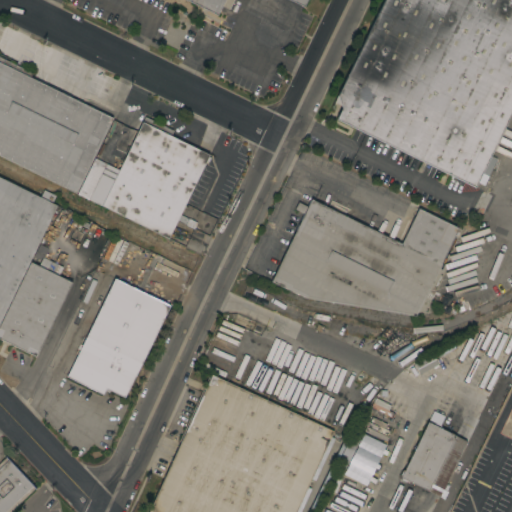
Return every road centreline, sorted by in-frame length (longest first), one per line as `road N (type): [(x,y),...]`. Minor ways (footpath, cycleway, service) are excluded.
road 1 (tertiary): [(351,0),(107,511)]
road 2 (residential): [(0,0),(284,139)]
road 3 (residential): [(105,511),(0,402)]
